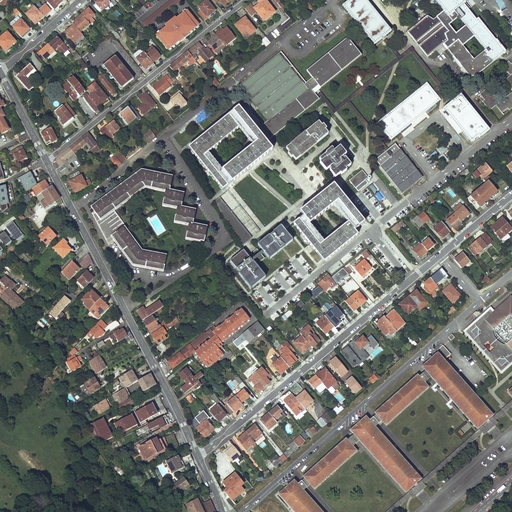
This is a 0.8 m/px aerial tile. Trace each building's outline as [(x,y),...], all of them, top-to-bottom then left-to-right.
[(49,4),(54,10),(57,7),(56,6),(62,1),(60,0),(46,0),(49,4)] [(110,3),(107,0),(99,0),(96,3),(103,10),(109,5),(111,6),(110,7),(112,8),(114,7),(110,3)] [(180,1),(178,0),(170,0),(142,23),(146,29),(180,1)] [(200,15),(205,21),(207,18),(207,17),(215,11),(206,0),(198,7),(202,12),(200,15)] [(276,12),(265,0),(260,0),(258,2),(257,4),(257,5),(254,8),(251,4),(246,8),(252,16),(257,12),(264,21),(276,12)] [(287,15),(281,8),(275,0),(273,0),(286,16),(287,15)] [(436,21),(434,19),(432,21),(426,18),(406,33),(426,58),(442,46),(470,80),(503,53),(477,20),(474,22),(461,6),(464,4),(460,0),(433,0),(444,14),(436,21)] [(495,0),(500,9),(505,7),(501,0),(495,0)] [(54,10),(49,4),(47,6),(45,5),(38,11),(43,16),(44,17),(51,11),(52,12),(54,10)] [(38,11),(35,7),(26,14),(35,24),(43,16),(38,11)] [(89,9),(81,15),(87,22),(87,21),(90,24),(94,21),(91,18),(94,15),(89,9)] [(117,10),(113,13),(117,19),(121,16),(117,10)] [(198,26),(186,11),(177,19),(175,17),(165,25),(166,28),(156,36),(168,51),(198,26)] [(87,22),(81,15),(77,19),(78,20),(73,24),(74,25),(80,33),(89,25),(87,22)] [(256,31),(245,18),(240,22),(239,21),(235,24),(247,38),(256,31)] [(294,23),(290,18),(266,37),(267,37),(271,42),(294,23)] [(30,30),(21,20),(13,28),(22,37),(30,30)] [(80,33),(74,25),(65,33),(74,43),(82,36),(80,33)] [(215,34),(225,46),(235,37),(228,27),(224,30),(223,28),(215,34)] [(151,40),(143,31),(140,33),(148,42),(151,40)] [(215,34),(213,31),(210,34),(213,37),(208,41),(217,52),(225,46),(215,34)] [(16,42),(7,33),(0,39),(0,45),(6,52),(16,42)] [(57,37),(49,45),(55,51),(57,48),(62,54),(67,49),(57,37)] [(271,42),(267,37),(261,42),(265,47),(271,43),(271,42)] [(268,122),(260,127),(269,138),(316,100),(310,91),(314,88),(316,86),(318,89),(359,56),(352,47),(346,39),(305,72),(311,79),(305,84),(279,53),(239,86),(251,101),(268,122)] [(199,42),(188,51),(196,61),(199,59),(195,55),(200,51),(201,53),(202,56),(207,62),(212,58),(199,42)] [(55,51),(49,45),(40,53),(45,59),(55,51)] [(152,46),(144,52),(153,63),(161,56),(152,46)] [(196,61),(188,51),(181,57),(170,66),(174,72),(182,65),(184,68),(187,66),(186,65),(189,63),(191,66),(196,61)] [(81,58),(76,52),(73,55),(78,61),(81,58)] [(153,63),(144,52),(137,58),(146,70),(153,63)] [(134,78),(115,56),(102,67),(104,70),(106,68),(120,85),(118,86),(120,89),(134,78)] [(87,66),(82,60),(78,63),(83,69),(87,66)] [(219,77),(226,74),(219,61),(213,65),(219,77)] [(505,79),(511,87),(511,63),(510,61),(503,66),(511,75),(505,79)] [(36,71),(30,64),(18,76),(21,78),(19,80),(29,91),(34,87),(28,80),(36,71)] [(64,75),(60,71),(55,76),(58,79),(64,75)] [(176,79),(170,72),(153,87),(159,95),(171,85),(170,84),(176,79)] [(102,82),(113,96),(116,94),(113,90),(114,89),(102,75),(98,79),(101,83),(102,82)] [(74,101),(82,95),(81,94),(85,91),(74,77),(72,78),(70,77),(67,80),(68,81),(61,87),(74,101)] [(214,77),(211,80),(214,83),(216,86),(220,84),(214,77)] [(89,96),(98,107),(102,103),(101,102),(107,97),(95,83),(88,89),(93,94),(89,96)] [(427,86),(378,125),(385,134),(391,142),(440,103),(432,93),(427,86)] [(487,87),(480,93),(484,99),(482,101),(489,109),(495,104),(502,112),(507,108),(509,109),(511,107),(511,92),(499,102),(487,87)] [(157,105),(146,92),(139,98),(143,103),(138,106),(145,114),(157,105)] [(89,96),(86,93),(83,96),(96,112),(99,109),(98,107),(89,96)] [(455,103),(444,112),(471,144),(477,139),(479,141),(489,132),(460,98),(455,103)] [(76,116),(66,104),(55,113),(60,120),(59,121),(64,128),(74,119),(73,118),(76,116)] [(141,118),(131,105),(128,108),(128,107),(119,114),(127,124),(135,117),(138,120),(141,118)] [(223,189),(273,149),(238,107),(216,124),(188,147),(223,189)] [(11,128),(2,111),(0,112),(0,130),(1,133),(11,128)] [(119,129),(114,121),(107,127),(106,126),(100,131),(107,140),(113,135),(112,134),(119,129)] [(318,122),(286,148),(290,152),(288,153),(291,157),(293,156),(296,160),(328,134),(318,122)] [(52,143),(57,141),(52,129),(42,134),(46,143),(51,141),(52,143)] [(155,133),(150,130),(143,136),(147,139),(155,133)] [(88,133),(70,148),(74,152),(87,142),(92,149),(90,150),(94,155),(101,150),(97,145),(88,133)] [(327,153),(320,159),(321,161),(320,162),(326,170),(329,168),(331,169),(329,170),(335,177),(340,173),(342,174),(347,170),(345,169),(351,165),(345,158),(344,159),(342,157),(346,154),(340,146),(334,151),(331,148),(326,152),(327,153)] [(388,152),(377,161),(403,193),(422,178),(396,146),(388,152)] [(28,159),(21,147),(9,153),(15,164),(17,163),(19,165),(28,159)] [(65,159),(74,152),(70,148),(57,158),(57,161),(58,164),(61,167),(67,161),(65,159)] [(126,158),(120,151),(115,155),(121,162),(126,158)] [(486,183),(490,187),(494,183),(487,176),(493,171),(485,163),(476,171),(479,175),(486,183)] [(362,170),(349,180),(355,187),(368,177),(362,170)] [(162,270),(164,253),(141,250),(114,210),(145,188),(165,192),(162,206),(177,209),(174,223),(189,226),(186,240),(201,243),(204,244),(207,228),(193,225),(196,211),(181,209),(184,195),(171,192),(173,177),(143,171),(91,206),(94,211),(92,213),(109,244),(114,241),(131,266),(162,270)] [(33,189),(37,185),(30,172),(19,177),(27,192),(33,189)] [(84,183),(79,172),(70,176),(72,181),(70,182),(72,187),(73,186),(77,192),(91,185),(89,181),(84,183)] [(462,178),(460,172),(453,180),(455,183),(462,178)] [(42,193),(49,188),(44,181),(33,189),(38,196),(42,193)] [(495,194),(486,183),(468,198),(478,209),(495,194)] [(363,222),(333,184),(299,211),(302,215),(292,224),(323,262),(357,235),(353,230),(363,222)] [(6,186),(6,185),(0,186),(0,198),(2,205),(0,205),(2,211),(3,213),(8,208),(7,204),(9,203),(7,193),(6,186)] [(46,209),(60,200),(52,187),(49,188),(42,193),(47,200),(42,203),(46,209)] [(219,197),(214,201),(241,246),(251,238),(231,212),(219,197)] [(455,214),(461,221),(470,214),(463,206),(462,206),(460,203),(457,206),(459,209),(454,213),(455,214)] [(421,214),(427,221),(429,219),(424,212),(421,214)] [(418,217),(424,223),(427,221),(421,214),(418,217)] [(455,214),(444,224),(449,230),(453,226),(454,228),(462,222),(461,221),(455,214)] [(418,217),(417,216),(412,220),(419,227),(424,223),(418,217)] [(500,239),(511,229),(502,218),(490,227),(500,239)] [(396,230),(404,224),(401,220),(390,227),(390,228),(393,234),(397,231),(396,230)] [(13,243),(23,236),(14,222),(6,228),(13,237),(10,239),(12,242),(13,243)] [(444,224),(442,222),(433,229),(442,239),(450,232),(449,230),(444,224)] [(292,239),(281,226),(258,245),(262,251),(260,253),(256,249),(250,254),(253,258),(251,260),(243,251),(230,261),(230,262),(236,269),(239,273),(251,288),(252,288),(265,278),(252,262),(255,260),(258,264),(264,259),(261,255),(264,253),(269,258),(292,239)] [(57,235),(53,230),(52,231),(48,227),(39,236),(46,245),(57,235)] [(0,236),(0,239),(5,247),(12,242),(10,239),(5,232),(2,235),(0,236)] [(492,241),(486,233),(468,247),(475,255),(492,241)] [(422,244),(427,251),(434,245),(428,238),(422,244)] [(269,258),(269,259),(293,240),(292,239),(269,258)] [(71,250),(66,245),(67,244),(63,240),(54,249),(62,258),(71,250)] [(422,244),(421,243),(414,250),(420,257),(427,251),(422,244)] [(373,257),(366,249),(362,253),(366,259),(369,257),(370,259),(373,257)] [(470,261),(463,252),(454,259),(461,268),(470,261)] [(79,264),(85,269),(92,262),(88,254),(79,264)] [(361,276),(371,267),(365,259),(355,268),(361,276)] [(70,280),(79,269),(71,262),(61,272),(70,280)] [(448,276),(442,268),(431,278),(436,284),(444,277),(445,278),(448,276)] [(99,277),(97,275),(94,278),(86,272),(77,281),(87,290),(99,277)] [(239,273),(238,274),(250,289),(251,288),(239,273)] [(337,284),(328,274),(322,279),(325,283),(321,286),(325,291),(330,287),(332,289),(337,284)] [(490,279),(486,275),(481,279),(485,283),(490,279)] [(15,310),(23,302),(11,291),(15,286),(10,281),(4,276),(0,280),(0,282),(5,287),(6,286),(8,289),(1,297),(15,310)] [(191,282),(188,278),(182,282),(185,286),(191,282)] [(438,287),(436,284),(431,278),(424,283),(426,286),(423,288),(428,293),(431,296),(435,293),(435,291),(434,290),(438,287)] [(322,290),(319,283),(318,284),(319,289),(312,295),(314,297),(322,290)] [(91,309),(100,299),(91,291),(82,300),(91,309)] [(366,300),(358,291),(349,298),(357,308),(366,300)] [(427,303),(416,291),(400,305),(408,315),(413,311),(415,313),(427,303)] [(71,302),(66,296),(59,303),(56,301),(52,305),(55,308),(50,313),(55,318),(57,316),(60,319),(64,314),(62,312),(71,302)] [(466,331),(500,371),(511,359),(511,299),(509,297),(491,313),(488,311),(466,331)] [(357,308),(349,298),(346,302),(353,311),(357,308)] [(108,307),(100,299),(91,309),(89,311),(97,318),(108,307)] [(155,312),(159,309),(156,304),(149,308),(150,309),(145,313),(143,308),(137,311),(143,320),(155,312)] [(215,327),(206,333),(209,337),(211,339),(198,349),(195,352),(207,368),(224,354),(221,351),(224,349),(221,346),(223,345),(221,342),(249,320),(241,309),(216,329),(215,327)] [(395,330),(404,323),(393,309),(384,316),(395,330)] [(338,319),(332,313),(326,317),(334,326),(335,328),(341,322),(338,318),(338,319)] [(158,326),(152,316),(144,322),(151,334),(164,326),(162,323),(158,326)] [(326,317),(325,316),(316,323),(325,334),(334,326),(326,317)] [(395,330),(384,316),(376,323),(388,338),(396,331),(395,330)] [(247,340),(249,343),(266,323),(261,317),(242,334),(247,340)] [(179,322),(177,318),(162,328),(165,332),(168,330),(167,330),(179,322)] [(120,325),(117,319),(106,326),(110,331),(120,325)] [(107,327),(100,321),(96,325),(97,326),(92,331),(92,332),(91,333),(90,332),(86,336),(89,339),(94,336),(96,338),(99,336),(100,336),(104,333),(102,332),(107,327)] [(302,335),(312,347),(320,341),(314,333),(315,332),(308,325),(300,332),(302,335)] [(165,332),(162,328),(151,335),(157,344),(166,339),(164,336),(166,334),(165,332)] [(127,337),(131,335),(129,331),(125,334),(122,329),(118,332),(117,330),(113,333),(118,341),(126,336),(127,337)] [(206,333),(205,332),(168,363),(173,369),(195,352),(198,349),(196,347),(209,337),(206,333)] [(247,340),(242,334),(237,338),(242,344),(247,340)] [(312,347),(302,335),(294,342),(303,353),(308,349),(309,350),(312,347)] [(366,339),(363,335),(354,342),(355,344),(352,346),(353,347),(350,350),(349,348),(347,350),(345,348),(341,352),(344,355),(345,354),(349,358),(350,357),(353,361),(351,362),(355,366),(363,359),(364,361),(368,358),(366,356),(368,354),(363,347),(368,342),(366,339)] [(371,335),(366,339),(368,342),(373,347),(378,343),(371,335)] [(415,343),(411,337),(406,342),(410,347),(415,343)] [(281,357),(289,367),(298,359),(292,352),(294,350),(287,342),(283,346),(284,348),(281,351),(283,354),(280,356),(281,357)] [(252,347),(249,343),(237,353),(239,357),(252,347)] [(443,345),(437,350),(445,359),(450,354),(443,345)] [(421,367),(426,372),(432,379),(478,431),(494,417),(437,353),(421,367)] [(77,358),(74,359),(72,356),(65,360),(69,368),(72,369),(73,371),(79,368),(76,363),(79,361),(77,358)] [(289,367),(281,357),(278,359),(275,356),(271,360),(273,362),(274,361),(275,362),(272,365),(281,374),(289,367)] [(105,367),(97,357),(88,364),(96,374),(99,371),(100,372),(105,367)] [(342,376),(347,372),(342,365),(342,366),(340,364),(341,363),(335,357),(330,362),(335,368),(337,370),(336,370),(342,376)] [(192,374),(187,367),(179,374),(184,380),(192,374)] [(326,387),(327,388),(331,385),(335,389),(339,386),(325,368),(316,375),(326,387)] [(270,379),(262,370),(251,379),(258,388),(270,379)] [(138,381),(132,371),(120,378),(125,388),(126,388),(138,381)] [(194,377),(192,374),(184,380),(186,383),(180,388),(185,393),(193,386),(195,389),(202,385),(199,381),(199,378),(203,375),(201,372),(194,377)] [(426,372),(420,377),(426,384),(432,379),(426,372)] [(156,385),(150,374),(138,381),(143,392),(156,385)] [(377,379),(373,374),(368,378),(373,383),(377,379)] [(326,387),(316,375),(308,381),(314,389),(315,388),(321,384),(325,388),(326,387)] [(417,375),(375,412),(377,415),(384,422),(387,426),(430,389),(426,384),(420,377),(417,375)] [(100,388),(94,378),(85,384),(91,394),(100,388)] [(361,388),(356,382),(350,386),(356,393),(361,388)] [(128,387),(131,393),(140,389),(138,383),(128,387)] [(321,384),(315,388),(319,393),(325,388),(321,384)] [(131,398),(126,388),(125,388),(113,395),(117,405),(131,398)] [(249,396),(244,389),(236,396),(241,403),(249,396)] [(304,408),(313,400),(304,390),(296,398),(304,408)] [(71,393),(67,396),(73,403),(76,400),(71,393)] [(304,408),(296,398),(292,393),(283,400),(296,415),(304,408)] [(231,414),(243,405),(241,403),(236,396),(224,406),(231,414)] [(133,404),(130,399),(118,406),(120,410),(133,404)] [(109,409),(105,400),(93,407),(98,415),(109,409)] [(158,415),(152,403),(134,413),(140,424),(158,415)] [(227,415),(218,404),(209,412),(218,422),(227,415)] [(287,416),(278,406),(269,413),(277,422),(280,420),(281,421),(287,416)] [(335,416),(344,409),(341,406),(338,408),(337,407),(331,411),(335,416)] [(201,424),(206,420),(209,418),(203,411),(195,418),(201,424)] [(323,427),(332,419),(327,412),(318,420),(323,427)] [(269,429),(277,422),(269,413),(261,420),(269,429)] [(137,425),(131,415),(113,424),(119,435),(137,425)] [(168,418),(166,415),(146,426),(149,431),(158,426),(160,429),(170,424),(168,419),(168,418)] [(377,415),(369,422),(376,429),(384,422),(377,415)] [(365,417),(349,431),(353,436),(360,443),(406,495),(422,481),(376,429),(369,422),(365,417)] [(113,438),(103,419),(90,425),(100,444),(113,438)] [(205,437),(214,429),(206,420),(201,424),(197,428),(205,437)] [(246,432),(253,440),(262,433),(256,427),(255,428),(253,426),(246,432)] [(317,432),(313,427),(306,434),(309,437),(309,438),(310,438),(317,432)] [(253,440),(246,432),(238,439),(246,449),(255,442),(253,440)] [(180,450),(173,434),(165,438),(164,438),(157,441),(156,439),(139,448),(145,460),(168,448),(171,455),(180,450)] [(305,441),(301,436),(293,442),(298,447),(305,441)] [(353,436),(346,442),(353,449),(360,443),(353,436)] [(344,440),(302,478),(304,480),(310,487),(314,491),(356,454),(353,449),(346,442),(344,440)] [(298,447),(293,442),(289,445),(292,448),(288,452),(290,454),(288,455),(290,457),(299,449),(298,447)] [(232,462),(240,455),(232,444),(223,451),(232,462)] [(274,466),(281,460),(275,454),(268,459),(274,466)] [(192,472),(197,469),(190,455),(185,458),(192,472)] [(178,457),(166,462),(172,473),(180,469),(181,472),(185,470),(185,469),(181,461),(180,461),(178,457)] [(274,466),(268,459),(264,463),(270,469),(274,466)] [(199,474),(197,469),(192,472),(190,474),(192,478),(199,474)] [(243,484),(234,473),(223,483),(227,489),(224,491),(232,500),(242,491),(239,487),(243,484)] [(189,486),(184,478),(175,485),(174,484),(172,486),(173,488),(176,486),(180,492),(189,486)] [(304,480),(297,486),(303,493),(310,487),(304,480)] [(293,481),(277,495),(292,511),(320,511),(303,493),(297,486),(293,481)] [(203,511),(198,499),(187,504),(190,511),(203,511)] [(215,511),(217,511),(211,500),(204,503),(208,511),(215,511)]
